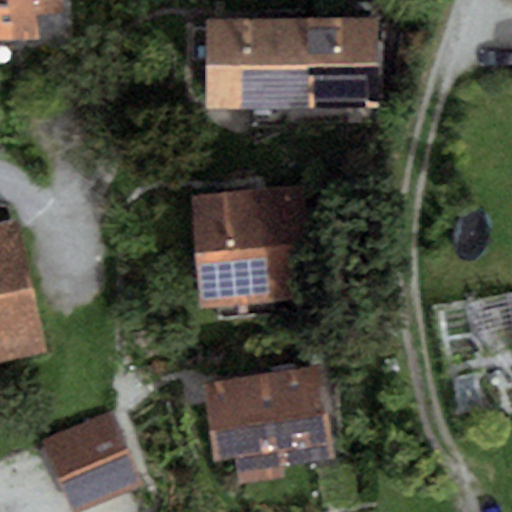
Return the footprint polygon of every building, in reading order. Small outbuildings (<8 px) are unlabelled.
[(40,0),(0,0),(0,60),(39,61),(40,0)] [(379,16),(205,21),(208,114),(381,109),(379,16)] [(309,186),(193,197),(204,308),(320,298),(309,186)] [(12,220),(0,222),(0,359),(42,350),(12,220)] [(323,365),(203,383),(214,461),(234,458),(238,482),(288,475),(287,466),(336,459),(323,365)] [(114,414),(42,442),(69,511),(81,511),(143,488),(114,414)]
